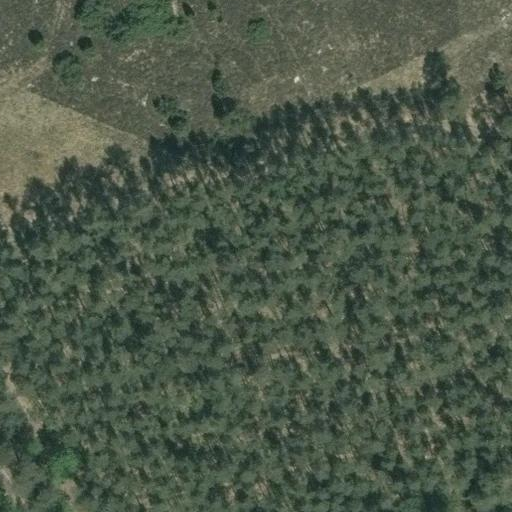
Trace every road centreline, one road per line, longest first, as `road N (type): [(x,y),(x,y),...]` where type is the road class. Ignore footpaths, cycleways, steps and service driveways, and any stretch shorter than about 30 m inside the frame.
road 1 (track): [(0,236),(338,130),(418,116),(511,136)]
road 2 (track): [(80,511),(0,345)]
